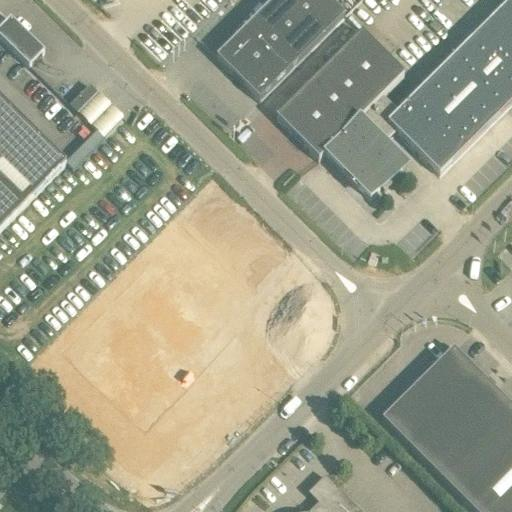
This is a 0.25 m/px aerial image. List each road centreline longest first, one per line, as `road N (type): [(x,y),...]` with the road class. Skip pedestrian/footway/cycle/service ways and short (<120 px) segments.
road 1 (unclassified): [(386,324),(55,0)]
road 2 (unclassified): [(197,511),(386,324)]
road 3 (tertiary): [(91,511),(0,430)]
